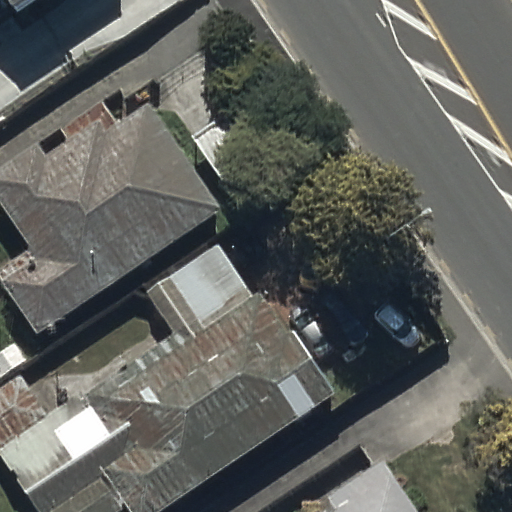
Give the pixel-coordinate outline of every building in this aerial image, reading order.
[(3,0),(14,14),(33,0),(3,0)] [(0,284),(42,345),(222,220),(150,117),(122,136),(105,111),(63,141),(69,150),(49,164),(42,155),(0,184),(0,207),(36,258),(0,283),(0,284)] [(43,511),(178,511),(341,406),(292,331),(285,336),(263,302),(255,307),(220,253),(147,301),(176,346),(88,403),(95,413),(57,438),(77,470),(34,498),(43,511)] [(0,453),(49,420),(22,381),(0,395),(0,453)] [(417,511),(385,465),(330,502),(337,511),(417,511)]
